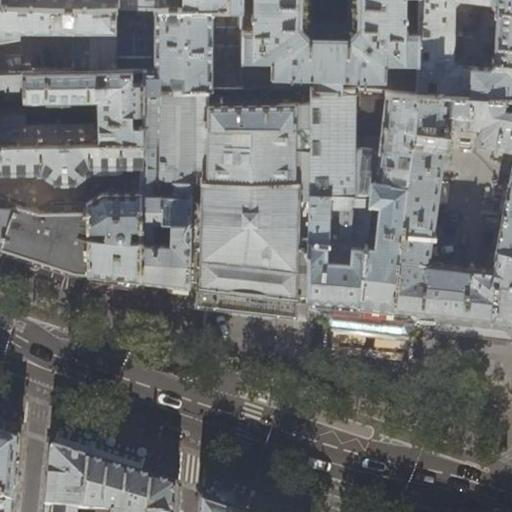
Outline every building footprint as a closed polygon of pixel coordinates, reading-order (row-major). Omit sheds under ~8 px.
[(0,0),(0,5),(159,8),(178,8),(178,0),(182,0),(182,8),(242,9),(241,0),(0,0)] [(241,0),(242,9),(240,88),(272,87),(292,85),(302,85),(306,85),(310,85),(416,91),(417,0),(353,0),(353,23),(346,31),(335,31),(335,30),(322,30),(322,31),(311,31),(304,23),(304,0),(241,0)] [(511,0),(417,0),(416,91),(511,96),(511,0)] [(159,8),(0,5),(0,72),(30,72),(30,64),(20,65),(20,57),(4,58),(0,55),(0,38),(20,36),(20,31),(73,31),(73,71),(144,70),(144,89),(192,89),(213,88),(240,88),(242,9),(182,8),(178,8),(159,8)] [(144,70),(73,71),(30,72),(0,72),(0,143),(143,140),(144,89),(144,70)] [(306,85),(302,85),(303,102),(251,103),(250,96),(239,97),(239,103),(213,104),(213,88),(192,89),(191,168),(207,168),(207,180),(191,179),(189,283),(195,284),(201,285),(250,290),(296,296),(302,296),(307,297),(309,206),(298,206),(298,199),(309,199),(310,85),(306,85)] [(309,201),(370,201),(360,304),(392,308),(419,311),(445,314),(494,319),(511,321),(511,96),(416,91),(310,85),(309,199),(309,201)] [(144,89),(143,140),(141,170),(141,178),(157,178),(174,178),(191,178),(191,168),(192,89),(144,89)] [(0,169),(1,170),(2,172),(4,173),(39,172),(39,174),(41,174),(54,182),(54,184),(75,183),(75,181),(88,173),(90,173),(90,171),(141,170),(143,140),(0,143),(0,169)] [(191,178),(174,178),(175,193),(157,193),(157,178),(141,178),(141,192),(141,280),(165,283),(189,286),(189,283),(191,179),(191,178)] [(141,280),(141,192),(117,192),(102,193),(86,204),(86,212),(88,273),(115,276),(141,280)] [(88,273),(86,212),(43,213),(0,197),(0,247),(1,247),(30,257),(75,271),(88,273)] [(309,201),(309,206),(307,297),(307,298),(313,299),(320,300),(360,304),(370,201),(309,201)] [(250,290),(201,285),(198,303),(294,314),(296,296),(250,290)] [(384,349),(386,332),(408,335),(417,325),(419,321),(419,311),(392,308),(360,304),(320,300),(318,313),(329,326),(328,343),(356,346),(384,349)] [(511,340),(511,321),(494,319),(445,314),(419,311),(419,321),(433,323),(432,331),(435,331),(438,332),(511,340)] [(0,413),(0,431),(15,436),(20,420),(0,413)] [(0,511),(12,511),(18,450),(19,438),(15,436),(0,431),(0,511)] [(92,444),(87,458),(138,474),(142,460),(92,444)] [(52,447),(50,449),(48,475),(49,475),(46,504),(45,506),(44,511),(109,511),(110,511),(81,509),(87,458),(69,452),(52,447)] [(173,511),(176,486),(146,476),(138,474),(87,458),(81,509),(110,511),(109,511),(173,511)] [(213,484),(207,499),(243,511),(246,511),(251,497),(213,484)] [(199,511),(243,511),(207,499),(201,497),(199,511)]
